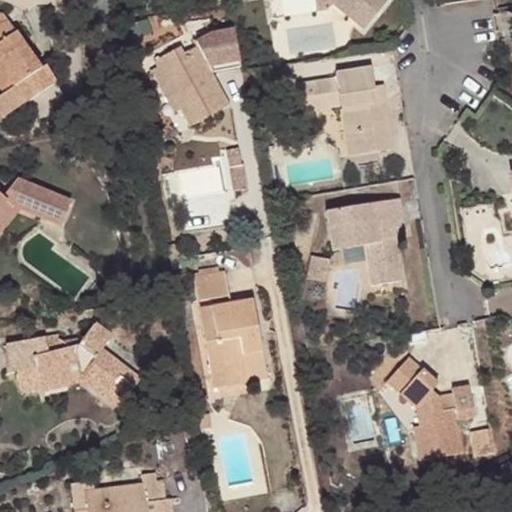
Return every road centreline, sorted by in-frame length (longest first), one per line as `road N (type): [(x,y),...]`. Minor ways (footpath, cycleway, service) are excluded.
road 1 (residential): [(425,0),(438,72),(419,107),(453,309)]
road 2 (residential): [(331,511),(280,217)]
